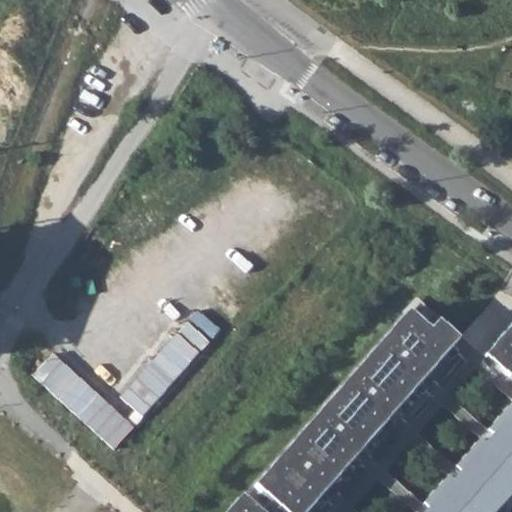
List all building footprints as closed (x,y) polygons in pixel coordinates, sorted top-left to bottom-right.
[(244,498),(260,511),(357,511),(353,508),(377,481),(413,511),(431,511),(385,472),(410,443),(459,486),(467,477),(418,434),(442,406),(491,449),(499,440),(450,397),(474,369),(511,405),(511,382),(483,358),(418,300),(408,312),(451,348),(306,511),(282,511),(254,487),(244,498)] [(111,408),(51,354),(32,374),(112,450),(220,331),(196,312),(111,408)] [(306,511),(451,348),(408,312),(254,487),(282,511),(306,511)] [(511,324),(483,358),(511,382),(511,324)] [(506,511),(511,506),(511,425),(499,440),(491,449),(467,477),(459,486),(436,511),(506,511)] [(260,511),(244,498),(241,496),(226,511),(260,511)]
